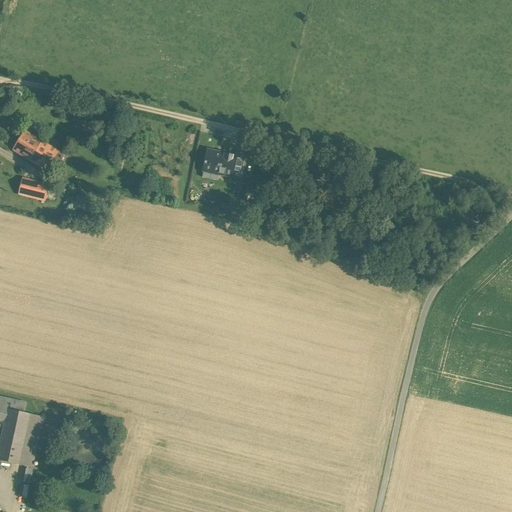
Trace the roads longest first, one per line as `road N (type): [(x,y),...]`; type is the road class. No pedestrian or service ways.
road 1 (unclassified): [(377,511),(427,301),(511,215)]
road 2 (track): [(511,193),(250,132)]
road 3 (unclassified): [(250,132),(0,77)]
